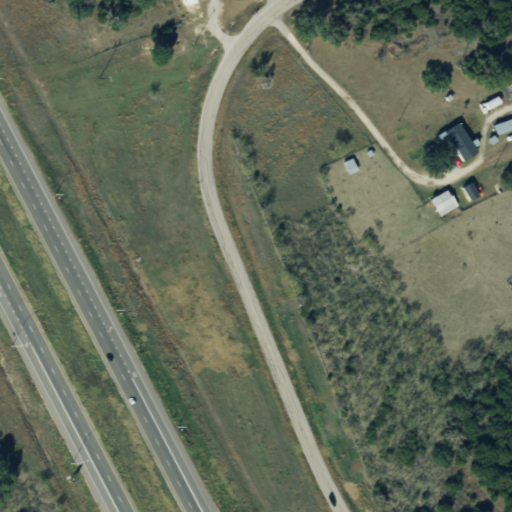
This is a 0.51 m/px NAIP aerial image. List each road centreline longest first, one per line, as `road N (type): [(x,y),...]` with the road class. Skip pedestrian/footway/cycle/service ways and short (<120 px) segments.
road 1 (residential): [(284,0),(231,48),(204,118),(203,191),(236,285),(342,511)]
road 2 (motorway): [(193,511),(0,141)]
road 3 (motorway): [(0,269),(124,506)]
